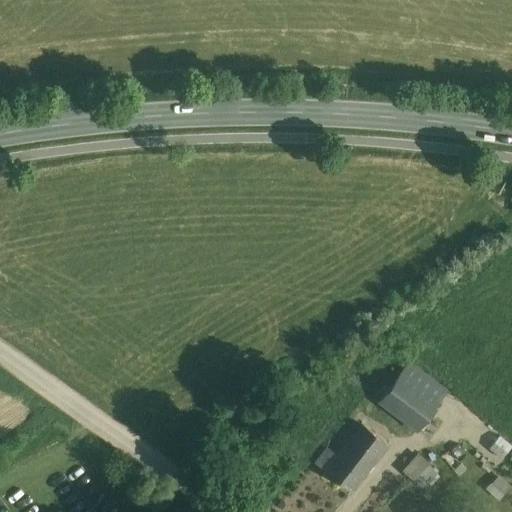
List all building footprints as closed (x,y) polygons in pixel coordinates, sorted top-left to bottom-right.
[(408,362),(377,404),(416,432),(447,390),(408,362)] [(389,445),(360,422),(335,453),(326,445),(313,462),(352,492),(389,445)] [(511,446),(499,435),(489,447),(504,459),(511,449),(511,446)] [(419,454),(402,471),(422,492),(440,475),(419,454)] [(499,474),(485,488),(497,500),(511,487),(499,474)]
